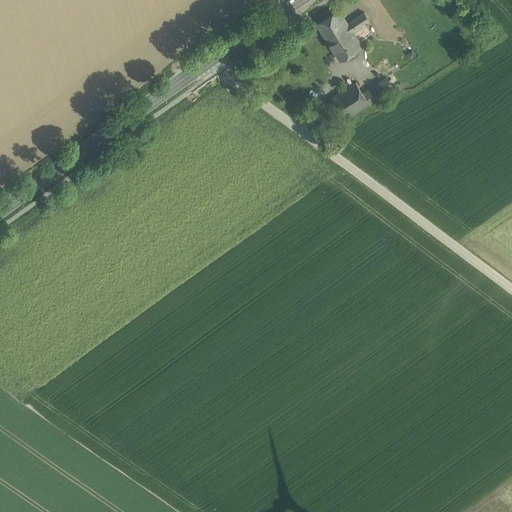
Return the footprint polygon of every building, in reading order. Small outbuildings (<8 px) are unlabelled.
[(347,23),(339,10),(318,23),(341,59),(362,45),(360,42),(352,31),(347,23)] [(365,12),(347,23),(352,31),(364,23),(370,19),(365,12)] [(352,31),(360,42),(371,34),(364,23),(352,31)] [(387,76),(380,81),(387,92),(395,88),(387,76)] [(356,81),(329,98),(343,119),(369,102),(363,92),(356,81)] [(380,81),(363,92),(369,102),(370,104),(387,92),(380,81)]
